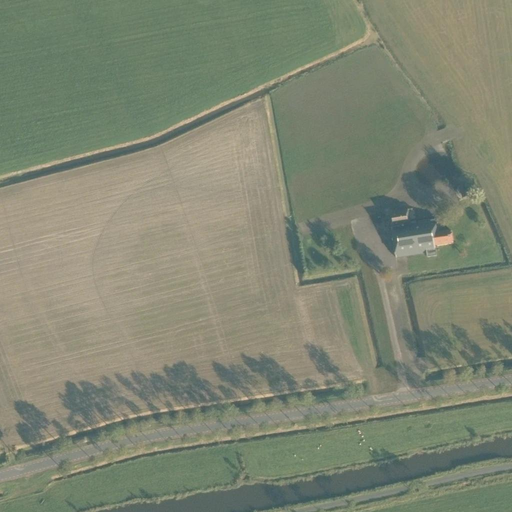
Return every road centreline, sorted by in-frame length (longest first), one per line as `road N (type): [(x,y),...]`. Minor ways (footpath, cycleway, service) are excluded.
road 1 (secondary): [(0,475),(140,437),(511,379)]
road 2 (unclassified): [(300,511),(511,467)]
